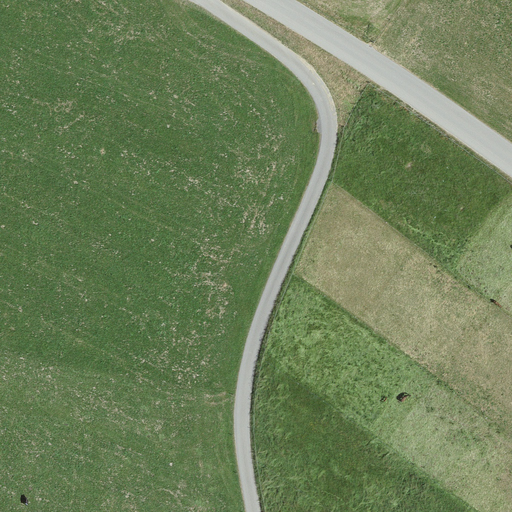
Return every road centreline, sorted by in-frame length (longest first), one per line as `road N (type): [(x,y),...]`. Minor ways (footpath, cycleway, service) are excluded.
road 1 (track): [(201,0),(300,69),(327,109),(326,159),(260,324),(241,406),(252,511)]
road 2 (tertiary): [(252,0),(511,167)]
